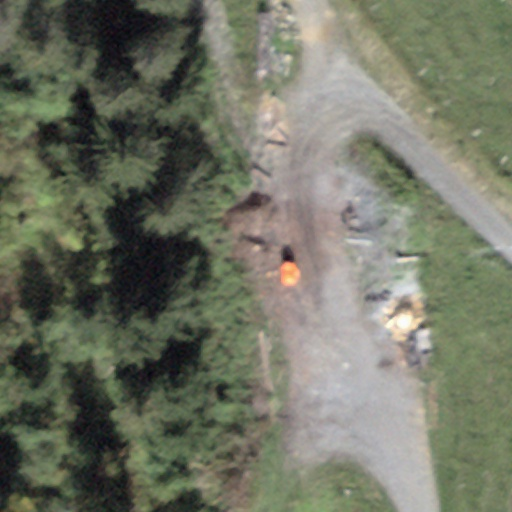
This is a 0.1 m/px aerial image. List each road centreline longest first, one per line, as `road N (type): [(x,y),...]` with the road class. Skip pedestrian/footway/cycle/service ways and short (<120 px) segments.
road 1 (track): [(418,511),(331,75)]
road 2 (track): [(331,75),(511,241)]
